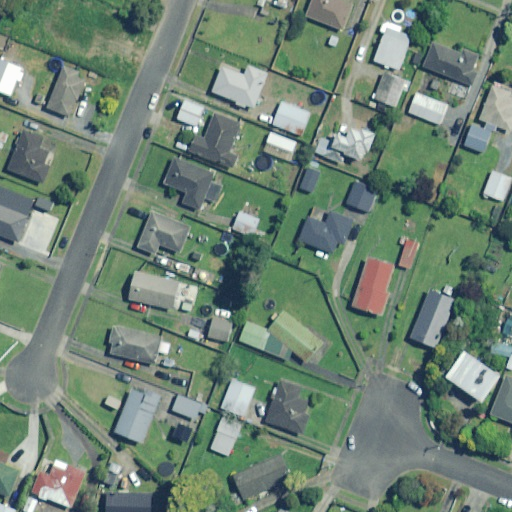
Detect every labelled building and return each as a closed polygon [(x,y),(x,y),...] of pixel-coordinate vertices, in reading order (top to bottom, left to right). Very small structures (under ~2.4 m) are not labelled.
[(354,2),(348,0),(312,0),(306,17),(343,31),(354,2)] [(112,17),(78,3),(60,47),(85,57),(95,31),(104,34),(112,17)] [(402,27),(385,21),(381,31),(385,33),(374,61),(399,70),(412,36),(400,32),(402,27)] [(460,54),(434,44),(425,68),(472,85),(476,72),(472,71),(478,54),(462,48),(460,54)] [(22,68),(0,59),(0,91),(10,96),(22,68)] [(268,73),(247,66),(244,74),(222,66),(212,92),(255,108),(268,73)] [(86,76),(63,67),(47,108),(70,117),(86,76)] [(404,83),(386,75),(376,99),(394,107),(404,83)] [(511,127),(511,93),(492,86),(480,120),(511,132),(511,127)] [(448,106),(417,93),(409,112),(441,125),(448,106)] [(204,108),(185,100),(177,119),(196,127),(204,108)] [(310,113),(282,102),(273,125),(302,136),(310,113)] [(240,124),(215,115),(206,140),(196,136),(190,153),(233,169),(237,157),(229,154),(240,124)] [(491,131),(473,124),(464,145),(483,153),(491,131)] [(376,135),(349,126),(345,137),(335,133),(332,142),(321,138),(315,154),(342,163),(345,155),(362,161),(366,151),(370,152),(376,135)] [(44,139),(23,131),(8,170),(43,183),(53,157),(39,151),(44,139)] [(214,174),(175,158),(165,184),(187,193),(183,204),(199,210),(203,198),(217,204),(223,188),(210,184),(214,174)] [(321,172),(307,168),(300,189),(314,194),(321,172)] [(511,178),(492,171),(484,195),(503,201),(511,178)] [(379,190),(355,181),(346,203),(369,213),(379,190)] [(28,218),(0,206),(0,235),(18,243),(28,218)] [(325,222),(308,216),(298,241),(333,254),(337,242),(344,245),(354,220),(330,211),(325,222)] [(260,220),(239,212),(232,229),(260,241),(263,233),(256,229),(260,220)] [(189,228),(152,214),(139,248),(156,255),(160,245),(179,253),(189,228)] [(419,244),(407,240),(399,266),(411,270),(419,244)] [(395,266),(369,257),(352,306),(382,316),(389,295),(385,294),(395,266)] [(177,284),(133,274),(127,300),(171,310),(177,284)] [(446,285),(442,294),(430,289),(411,338),(436,349),(456,300),(450,297),(453,288),(446,285)] [(323,342),(283,312),(269,331),(247,322),(239,341),(284,359),(289,348),(308,363),(323,342)] [(234,322),(212,317),(207,337),(229,342),(234,322)] [(160,337),(114,327),(108,354),(154,364),(160,337)] [(501,376),(465,352),(447,378),(483,402),(501,376)] [(511,379),(507,377),(492,416),(511,423),(511,379)] [(243,415),(254,388),(233,380),(222,407),(243,415)] [(300,388),(280,381),(266,422),(302,434),(313,403),(297,398),(300,388)] [(145,394),(132,389),(114,432),(143,444),(162,396),(146,390),(145,394)] [(207,406),(178,394),(172,410),(196,420),(199,411),(205,413),(207,406)] [(194,427),(178,421),(172,437),(188,443),(194,427)] [(238,436),(219,428),(210,449),(229,457),(238,436)] [(291,480),(281,457),(234,476),(244,499),(291,480)] [(85,471),(56,461),(50,476),(40,473),(33,494),(72,508),(85,471)] [(18,471),(0,464),(0,493),(8,497),(18,471)] [(150,511),(151,493),(108,491),(106,511),(150,511)]
